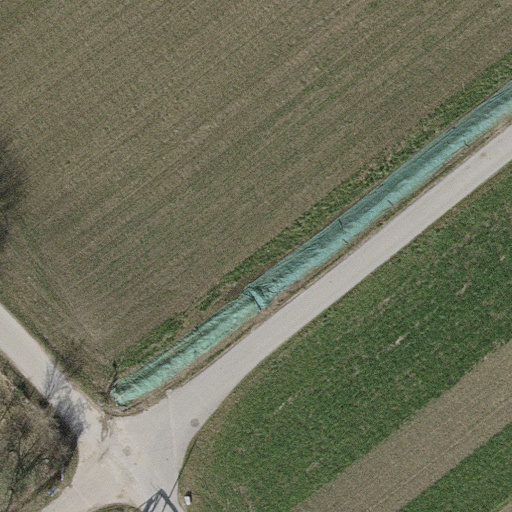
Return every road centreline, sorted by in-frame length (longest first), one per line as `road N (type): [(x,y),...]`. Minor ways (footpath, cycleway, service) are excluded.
road 1 (track): [(511,164),(81,511)]
road 2 (track): [(0,338),(132,473)]
